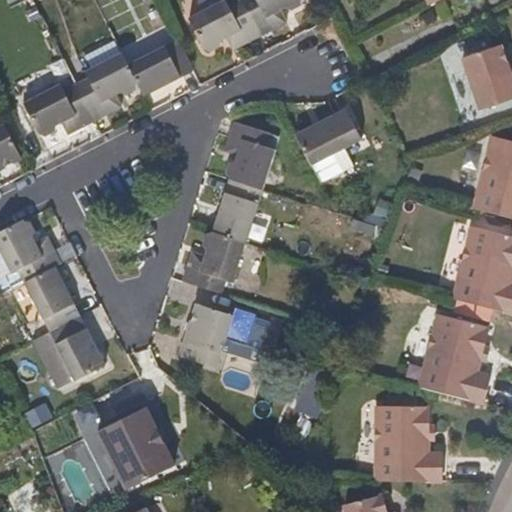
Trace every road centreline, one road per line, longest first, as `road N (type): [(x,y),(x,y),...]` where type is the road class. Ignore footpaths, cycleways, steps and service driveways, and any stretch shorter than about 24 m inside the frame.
road 1 (residential): [(49,187),(106,298),(129,307),(148,290),(202,110)]
road 2 (residential): [(49,187),(202,110)]
